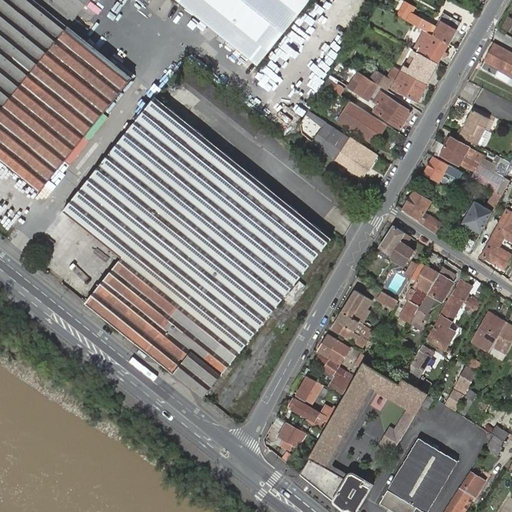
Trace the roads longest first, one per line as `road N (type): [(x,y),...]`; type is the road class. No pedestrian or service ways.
road 1 (secondary): [(239,450),(0,257)]
road 2 (secondary): [(0,280),(227,464)]
road 3 (tertiary): [(381,202),(239,450)]
road 4 (tertiary): [(482,25),(381,202)]
road 5 (residential): [(381,202),(511,289)]
